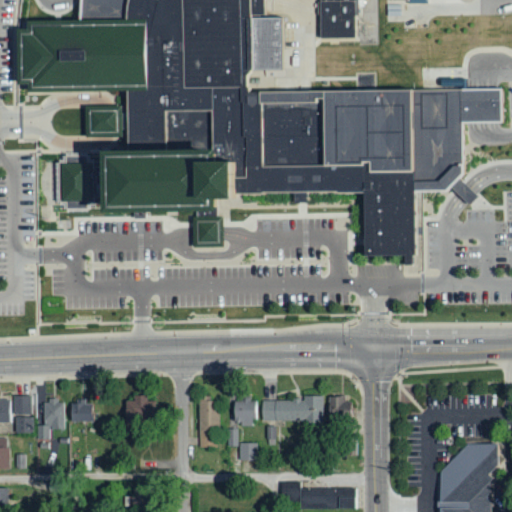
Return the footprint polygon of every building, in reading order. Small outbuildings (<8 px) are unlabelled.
[(266,0),(266,14),(283,16),(283,66),(251,67),(251,87),(414,86),(414,89),(503,87),(503,120),(464,120),(466,170),(461,177),(480,192),(470,203),(451,187),(418,187),(419,250),(365,252),(364,191),(240,192),(240,183),(223,183),(224,198),(219,198),(219,215),(225,216),(226,246),(192,246),(193,217),(197,217),(197,208),(64,209),(64,163),(69,163),(69,155),(88,155),(88,160),(112,160),(111,136),(86,137),(85,105),(130,105),(129,87),(31,89),(31,81),(21,81),(21,27),(31,27),(31,19),(82,19),(82,0),(266,0)] [(320,36),(319,0),(357,0),(357,36),(320,36)] [(13,396),(12,415),(31,416),(32,397),(13,396)] [(154,402),(146,402),(146,396),(133,396),(132,401),(124,401),(123,423),(154,423),(154,402)] [(322,397),(303,396),(302,401),(261,400),(260,422),(322,423),(322,397)] [(326,421),(348,420),(348,397),(326,397),(326,421)] [(198,447),(218,447),(217,398),(197,399),(198,447)] [(232,402),(232,425),(255,424),(255,399),(240,399),(240,402),(232,402)] [(0,423),(10,424),(11,401),(0,400),(0,423)] [(43,426),(37,425),(37,440),(50,440),(50,430),(64,430),(65,401),(43,401),(43,426)] [(69,422),(93,422),(92,402),(69,402),(69,422)] [(33,434),(33,418),(15,418),(15,434),(33,434)] [(228,447),(238,447),(237,429),(227,429),(228,447)] [(8,438),(0,438),(0,469),(8,469),(8,438)] [(239,461),(256,461),(257,443),(239,443),(239,461)] [(438,511),(469,511),(475,511),(489,511),(490,479),(487,476),(496,467),(496,445),(466,444),(439,473),(437,511),(438,511),(439,511),(438,511)] [(0,488),(0,508),(8,508),(7,488),(0,488)] [(357,508),(356,488),(299,489),(300,510),(357,508)]
